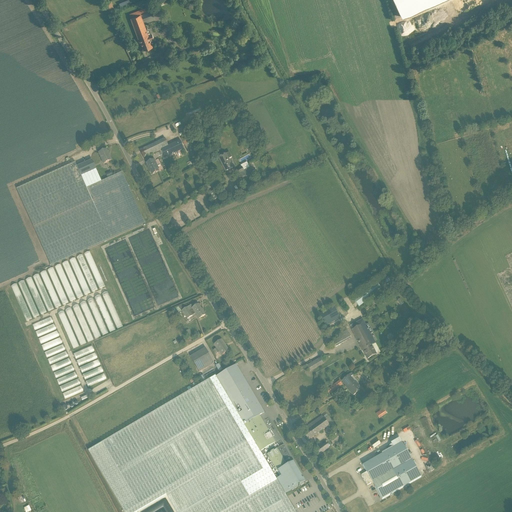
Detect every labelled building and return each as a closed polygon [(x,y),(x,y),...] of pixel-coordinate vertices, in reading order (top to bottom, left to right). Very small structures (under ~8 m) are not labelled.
[(144,50),(152,46),(151,44),(155,43),(150,29),(146,30),(142,18),(153,14),(150,6),(129,14),(141,44),(141,43),(144,50)] [(202,117),(198,109),(187,114),(191,122),(202,117)] [(189,143),(185,136),(180,139),(184,146),(189,143)] [(143,158),(161,150),(165,158),(184,149),(180,140),(168,146),(165,139),(140,150),(140,151),(139,151),(141,153),(143,158)] [(103,164),(111,161),(106,150),(99,153),(103,164)] [(225,172),(230,169),(233,168),(229,159),(232,158),(229,153),(218,158),(225,172)] [(75,163),(69,165),(77,183),(83,180),(86,188),(101,182),(96,169),(92,160),(77,167),(75,163)] [(147,165),(152,175),(158,172),(157,170),(158,169),(154,160),(146,164),(147,164),(147,165)] [(240,166),(241,167),(234,171),(239,180),(252,174),(252,172),(257,170),(253,162),(248,165),(247,163),(240,166)] [(122,172),(101,182),(86,188),(83,180),(77,183),(69,165),(16,189),(51,266),(145,224),(122,172)] [(228,196),(223,188),(221,189),(220,186),(216,188),(222,199),(228,196)] [(220,196),(219,194),(216,190),(209,194),(213,200),(220,196)] [(84,254),(99,289),(104,287),(89,252),(84,254)] [(77,257),(92,292),(97,290),(82,255),(77,257)] [(69,261),(85,295),(90,293),(75,258),(69,261)] [(62,264),(77,299),(82,296),(67,262),(62,264)] [(55,267),(70,302),(75,300),(60,265),(55,267)] [(48,270),(63,305),(68,303),(53,268),(48,270)] [(40,274),(55,308),(60,306),(45,271),(40,274)] [(33,277),(48,312),(53,309),(38,275),(33,277)] [(26,280),(41,315),(46,313),(31,278),(26,280)] [(18,283),(33,318),(39,316),(23,281),(18,283)] [(359,308),(382,291),(376,283),(353,300),(359,308)] [(11,286),(26,321),(31,319),(16,284),(11,286)] [(101,295),(116,330),(122,327),(107,293),(101,295)] [(94,298),(109,333),(114,331),(99,296),(94,298)] [(87,301),(102,336),(107,334),(92,299),(87,301)] [(80,304),(95,339),(100,337),(85,302),(80,304)] [(73,308),(88,342),(93,340),(78,305),(73,308)] [(205,315),(199,305),(192,309),(189,311),(187,308),(182,311),(187,320),(195,314),(199,320),(205,315)] [(181,315),(180,312),(181,312),(179,310),(182,308),(181,306),(172,311),(173,314),(171,315),(174,321),(180,318),(178,313),(180,316),(181,315)] [(340,318),(334,306),(318,315),(324,327),(340,318)] [(66,311),(81,346),(86,343),(71,309),(66,311)] [(58,314),(73,349),(79,346),(63,312),(58,314)] [(32,325),(35,331),(53,323),(51,318),(32,325)] [(362,320),(354,324),(350,327),(357,341),(370,335),(364,325),(362,320)] [(35,332),(38,338),(56,330),(54,324),(35,332)] [(335,347),(339,345),(351,338),(346,330),(338,335),(339,337),(331,342),(335,347)] [(38,339),(41,345),(59,337),(57,331),(38,339)] [(370,335),(357,341),(367,360),(377,355),(372,346),(375,344),(370,335)] [(41,346),(44,351),(62,344),(60,338),(41,346)] [(221,356),(224,354),(228,351),(224,345),(221,340),(214,345),(221,356)] [(44,353),(47,358),(65,350),(63,345),(44,353)] [(73,354),(76,360),(94,352),(92,346),(73,354)] [(199,372),(214,364),(205,348),(190,357),(199,372)] [(47,360),(50,365),(68,357),(66,352),(47,360)] [(76,361),(79,367),(97,359),(95,353),(76,361)] [(319,358),(306,365),(309,372),(323,365),(319,358)] [(50,367),(53,372),(71,364),(69,359),(50,367)] [(79,368),(82,373),(100,366),(98,360),(79,368)] [(53,373),(56,379),(74,371),(72,366),(53,373)] [(285,494),(299,486),(305,482),(281,441),(265,413),(264,414),(263,411),(251,390),(242,376),(237,379),(234,374),(239,371),(236,366),(216,377),(260,453),(277,481),(279,484),(285,494)] [(82,375),(85,380),(103,372),(101,367),(82,375)] [(56,380),(59,386),(77,378),(75,372),(56,380)] [(347,389),(353,396),(358,392),(358,391),(361,389),(357,383),(356,384),(351,377),(354,375),(352,373),(342,381),(346,386),(347,385),(349,388),(347,389)] [(86,382),(88,387),(106,379),(104,374),(86,382)] [(155,412),(88,451),(123,511),(137,511),(166,495),(176,511),(295,511),(285,494),(279,484),(277,481),(260,453),(216,377),(215,376),(189,392),(155,412)] [(59,387),(62,393),(80,385),(78,379),(59,387)] [(339,381),(325,392),(328,396),(342,385),(339,381)] [(62,394),(65,400),(83,392),(81,386),(62,394)] [(383,409),(376,414),(379,419),(386,414),(383,409)] [(329,426),(328,426),(324,420),(322,416),(305,428),(307,431),(303,434),(307,441),(329,426)] [(401,443),(367,463),(362,466),(366,472),(361,476),(367,486),(372,483),(375,487),(382,500),(421,478),(401,443)]
